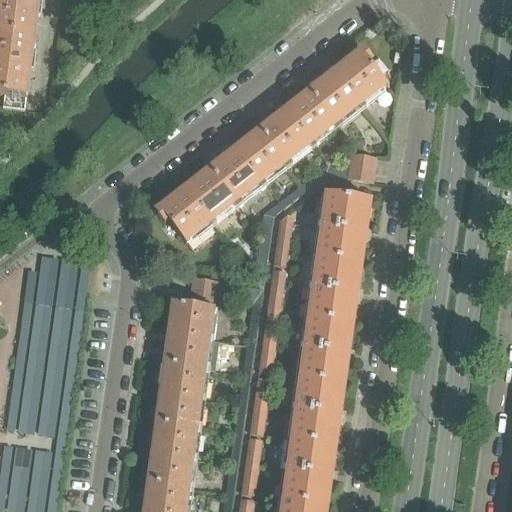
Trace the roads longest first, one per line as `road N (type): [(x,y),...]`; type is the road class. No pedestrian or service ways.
road 1 (residential): [(95,511),(129,269),(99,216),(372,0)]
road 2 (residential): [(436,0),(368,511)]
road 3 (secondary): [(470,1),(404,511)]
road 4 (secondary): [(441,511),(511,50)]
road 5 (residential): [(481,511),(511,298)]
